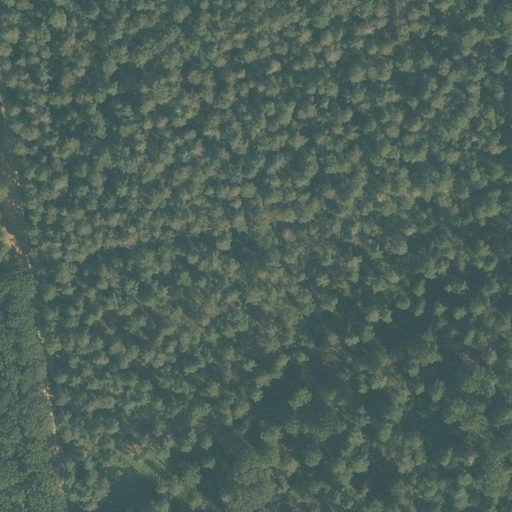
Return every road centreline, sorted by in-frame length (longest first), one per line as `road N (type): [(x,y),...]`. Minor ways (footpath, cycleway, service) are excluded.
road 1 (track): [(511,167),(26,239)]
road 2 (track): [(26,239),(68,511)]
road 3 (track): [(0,71),(26,239)]
